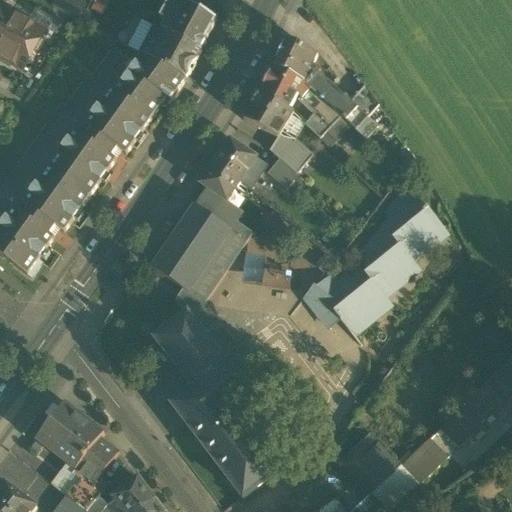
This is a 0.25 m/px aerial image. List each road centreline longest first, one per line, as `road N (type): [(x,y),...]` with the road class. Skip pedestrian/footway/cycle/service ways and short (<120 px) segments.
road 1 (secondary): [(48,333),(206,106),(264,0)]
road 2 (residential): [(189,511),(48,333)]
